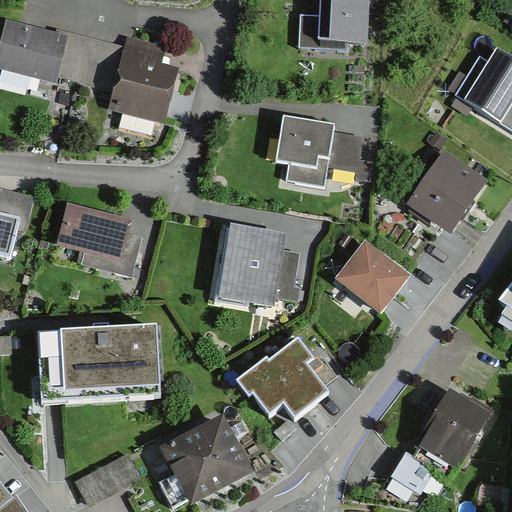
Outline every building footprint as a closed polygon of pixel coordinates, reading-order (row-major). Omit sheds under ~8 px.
[(367,0),(318,0),(317,16),(300,15),(299,50),(365,53),(367,0)] [(68,46),(10,31),(0,66),(0,80),(55,95),(68,46)] [(511,123),(511,46),(504,42),(468,98),(511,125),(511,123)] [(167,62),(127,52),(112,118),(168,131),(180,81),(164,77),(167,62)] [(339,131),(285,122),(277,172),(290,173),(287,190),(329,197),(339,131)] [(485,191),(445,162),(409,212),(450,241),(485,191)] [(0,200),(0,272),(17,278),(37,206),(1,196),(0,200)] [(129,231),(70,214),(60,252),(96,262),(92,273),(132,285),(143,245),(127,241),(129,231)] [(287,244),(227,234),(214,308),(274,319),(287,244)] [(415,268),(377,238),(345,278),(384,308),(415,268)] [(511,310),(503,325),(511,330),(511,310)] [(348,384),(309,329),(242,375),(270,415),(293,400),(303,415),(348,384)] [(161,396),(157,335),(37,342),(41,404),(161,396)] [(489,423),(455,401),(419,459),(408,452),(391,479),(423,498),(438,473),(452,482),(489,423)] [(251,474),(222,420),(167,450),(196,503),(251,474)] [(0,511),(13,500),(0,484),(0,511)] [(22,511),(13,500),(0,511),(22,511)]
